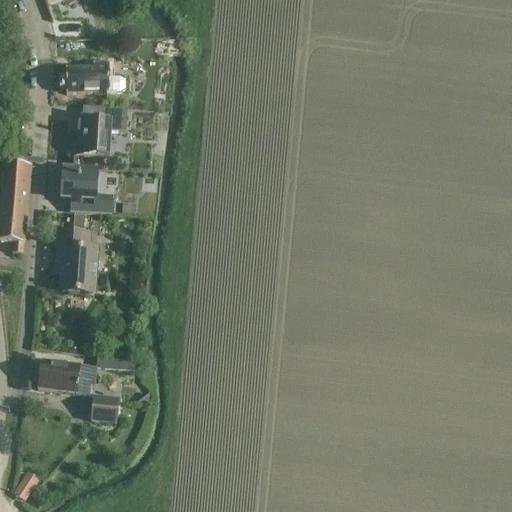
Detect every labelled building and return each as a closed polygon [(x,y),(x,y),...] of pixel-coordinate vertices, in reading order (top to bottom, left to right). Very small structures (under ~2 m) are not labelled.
[(64,21),(83,14),(79,2),(60,9),(64,21)] [(66,97),(109,96),(119,96),(125,93),(125,84),(121,82),(108,82),(108,67),(93,67),(93,72),(66,73),(66,97)] [(102,124),(78,122),(75,158),(108,160),(110,134),(125,135),(127,113),(103,111),(102,124)] [(4,165),(0,208),(0,244),(13,245),(12,256),(23,257),(24,246),(31,168),(4,165)] [(111,218),(112,199),(97,198),(98,172),(63,169),(61,202),(80,204),(79,216),(84,217),(111,218)] [(74,216),(73,232),(83,233),(84,217),(79,216),(74,216)] [(62,266),(61,293),(60,295),(93,297),(96,252),(88,252),(88,236),(59,235),(56,265),(62,266)] [(95,371),(133,376),(134,367),(97,361),(95,371)] [(94,388),(96,371),(41,365),(38,393),(89,399),(90,388),(94,388)] [(90,424),(111,427),(116,427),(119,403),(92,400),(90,424)]
